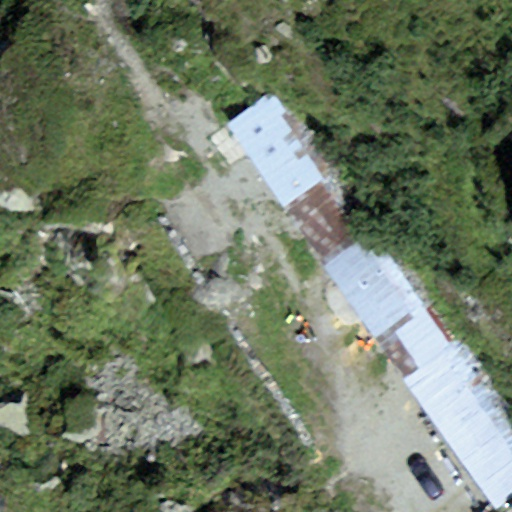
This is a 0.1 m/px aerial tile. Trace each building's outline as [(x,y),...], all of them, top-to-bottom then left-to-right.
[(280,92),(229,127),(292,218),(343,183),(280,92)] [(343,183),(292,218),(331,274),(382,239),(343,183)] [(382,239),(331,274),(356,310),(380,346),(431,311),(382,239)] [(431,311),(380,346),(407,384),(458,349),(431,311)] [(511,427),(458,349),(407,384),(495,511),(501,511),(511,504),(511,427)]
